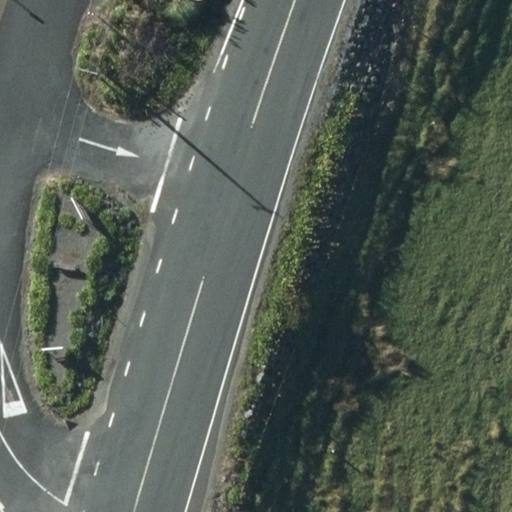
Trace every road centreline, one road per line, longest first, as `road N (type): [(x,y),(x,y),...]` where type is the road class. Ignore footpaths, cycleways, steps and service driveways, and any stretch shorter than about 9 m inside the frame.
road 1 (secondary): [(135,511),(228,190)]
road 2 (residential): [(12,110),(228,190)]
road 3 (secondary): [(228,190),(300,0)]
